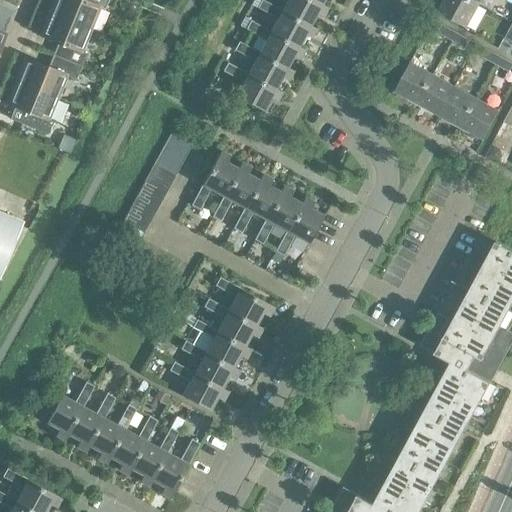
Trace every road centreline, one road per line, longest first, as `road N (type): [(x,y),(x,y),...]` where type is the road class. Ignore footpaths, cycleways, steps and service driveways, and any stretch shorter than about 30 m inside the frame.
road 1 (residential): [(344,272),(385,194),(388,168),(340,94),(379,0)]
road 2 (residential): [(322,311),(161,225),(196,163)]
road 3 (residential): [(344,272),(406,304),(470,183)]
road 4 (residential): [(240,465),(322,311)]
